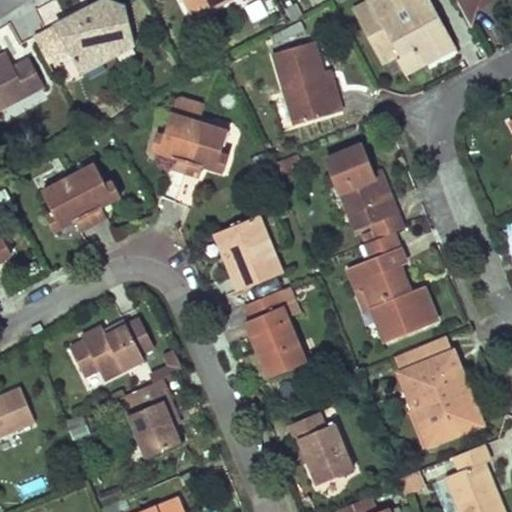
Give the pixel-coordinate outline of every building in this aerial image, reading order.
[(105,0),(68,20),(125,6),(105,0)] [(183,0),(193,19),(228,0),(183,0)] [(408,0),(382,0),(369,7),(367,3),(355,10),(384,63),(400,55),(401,58),(398,60),(406,74),(430,60),(457,46),(436,8),(405,25),(397,12),(410,4),(408,0)] [(373,0),(367,3),(369,7),(382,0),(408,0),(410,4),(397,12),(405,25),(436,8),(421,0),(373,0)] [(457,0),(463,11),(481,1),(482,0),(457,0)] [(473,29),(481,1),(463,11),(473,29)] [(56,26),(70,52),(82,73),(117,54),(114,42),(132,32),(125,6),(68,20),(56,26)] [(56,25),(45,31),(57,54),(47,60),(49,63),(70,52),(56,26),(56,25)] [(35,37),(47,60),(57,54),(45,31),(35,37)] [(135,45),(132,32),(114,42),(117,54),(135,45)] [(273,53),(295,125),(343,112),(338,94),(332,96),(324,72),(315,41),(273,53)] [(0,57),(0,63),(8,59),(6,54),(0,57)] [(0,109),(43,87),(29,60),(13,68),(8,59),(0,63),(0,109)] [(331,70),(324,72),(332,96),(338,94),(335,82),(331,70)] [(157,134),(153,149),(174,156),(171,167),(200,176),(203,165),(225,172),(230,156),(222,154),(229,131),(200,122),(205,106),(181,99),(175,103),(165,136),(157,134)] [(339,187),(349,214),(356,231),(373,224),(379,239),(394,233),(405,229),(392,198),(385,201),(373,172),(362,146),(328,159),(339,187)] [(43,192),(54,213),(47,217),(55,231),(75,221),(80,231),(107,217),(102,206),(122,196),(114,181),(107,185),(96,164),(43,192)] [(386,181),(381,169),(373,172),(385,201),(392,198),(386,181)] [(349,214),(339,187),(325,192),(335,219),(349,214)] [(284,274),(259,215),(223,230),(240,272),(233,275),(240,292),(284,274)] [(223,230),(216,233),(225,257),(233,275),(240,272),(223,230)] [(372,259),(400,248),(394,233),(379,239),(367,245),(372,259)] [(0,260),(13,254),(5,239),(0,241),(0,260)] [(349,268),(358,291),(372,285),(380,304),(373,307),(387,343),(438,323),(429,299),(424,286),(411,292),(403,295),(393,270),(400,266),(407,264),(400,248),(372,259),(349,268)] [(400,266),(393,270),(403,295),(411,292),(400,266)] [(372,285),(358,291),(366,310),(373,307),(380,304),(372,285)] [(247,305),(253,320),(247,322),(259,351),(271,379),(307,363),(277,292),(247,305)] [(140,320),(128,326),(143,355),(155,349),(140,320)] [(71,349),(86,378),(100,371),(105,381),(146,361),(143,355),(128,326),(107,336),(103,327),(83,338),(85,342),(71,349)] [(454,351),(448,337),(399,357),(404,371),(454,351)] [(457,368),(461,367),(455,350),(454,351),(404,371),(399,373),(415,411),(424,407),(439,443),(485,425),(471,392),(467,394),(457,368)] [(174,375),(184,370),(176,352),(166,356),(171,367),(174,375)] [(163,379),(174,375),(171,367),(152,375),(155,383),(163,379)] [(467,380),(461,367),(457,368),(467,394),(471,392),(467,380)] [(135,391),(143,410),(130,415),(148,457),(182,443),(174,426),(164,402),(171,399),(163,379),(155,383),(135,391)] [(0,437),(36,422),(22,388),(0,397),(0,437)] [(135,391),(122,397),(130,415),(143,410),(135,391)] [(171,399),(164,402),(174,426),(181,423),(171,399)] [(415,411),(410,413),(425,449),(439,443),(424,407),(415,411)] [(290,425),(297,441),(300,440),(319,485),(354,470),(335,423),(326,427),(320,412),(290,425)] [(73,439),(89,432),(82,414),(66,420),(73,439)] [(454,457),(460,472),(447,478),(461,511),(505,511),(498,493),(493,495),(481,465),(485,463),(491,461),(485,445),(454,457)] [(498,493),(485,463),(481,465),(493,495),(498,493)] [(402,484),(405,493),(425,485),(420,471),(400,479),(402,484)] [(339,511),(390,511),(389,508),(379,511),(377,511),(371,497),(339,511)] [(145,511),(186,511),(180,498),(145,511)]
